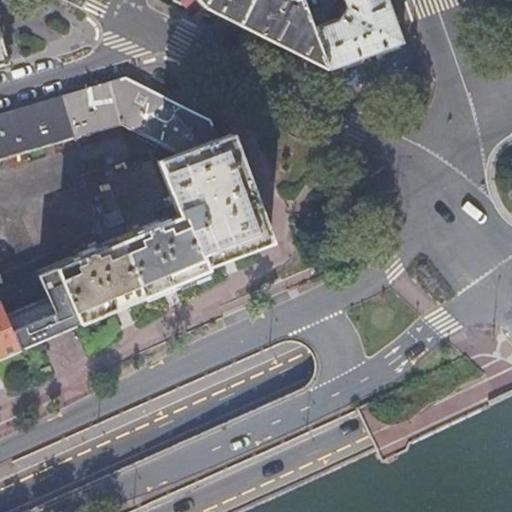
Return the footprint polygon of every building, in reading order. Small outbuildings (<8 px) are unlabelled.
[(195,0),(206,9),(215,14),(238,25),(249,4),(248,2),(249,0),(195,0)] [(249,4),(238,25),(255,33),(278,45),(284,48),(305,59),(328,70),(313,30),(301,0),(249,0),(248,2),(249,4)] [(328,70),(344,64),(350,79),(354,81),(383,71),(406,63),(408,60),(391,12),(386,0),(342,0),(345,5),(340,7),(334,15),(338,18),(336,21),(313,30),(328,70)] [(0,70),(10,67),(0,33),(0,70)] [(107,84),(119,123),(135,131),(152,95),(123,80),(115,82),(107,84)] [(83,92),(95,130),(119,123),(107,84),(94,88),(89,90),(83,92)] [(59,98),(70,137),(95,130),(83,92),(71,95),(59,98)] [(152,95),(135,131),(157,142),(175,106),(152,95)] [(35,105),(47,144),(70,137),(59,98),(43,103),(35,105)] [(11,112),(23,151),(47,144),(35,105),(22,109),(19,110),(11,112)] [(175,106),(157,142),(180,154),(215,141),(209,123),(175,106)] [(0,157),(23,151),(11,112),(0,115),(0,157)] [(215,141),(180,154),(158,162),(174,204),(179,217),(160,225),(158,220),(134,230),(135,235),(119,242),(141,296),(201,271),(199,265),(267,238),(258,213),(240,164),(230,136),(229,136),(215,141)] [(174,204),(158,162),(156,158),(106,176),(118,211),(104,216),(109,229),(174,204)] [(141,296),(119,242),(104,248),(102,249),(100,244),(76,255),(78,260),(55,269),(54,270),(77,324),(141,296)] [(54,270),(37,277),(47,298),(3,317),(18,350),(58,332),(77,324),(54,270)] [(0,357),(18,350),(3,317),(0,308),(0,357)]
